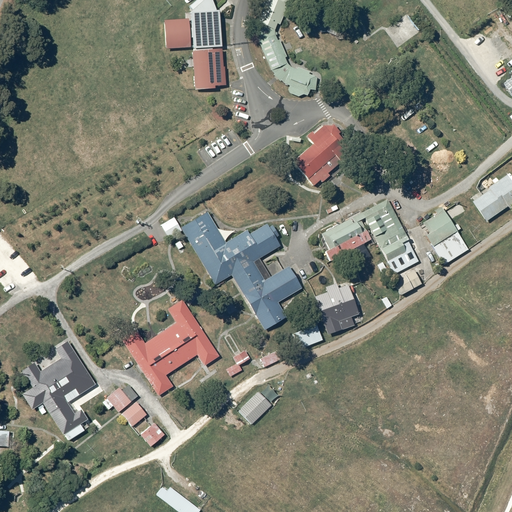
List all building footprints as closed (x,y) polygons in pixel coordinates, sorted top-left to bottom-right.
[(188,21),(164,21),(165,49),(191,48),(192,91),(213,90),(212,87),(224,87),(223,67),(221,67),(219,12),(215,12),(211,0),(204,0),(203,0),(197,0),(189,7),(191,10),(188,13),(188,21)] [(263,0),(256,24),(258,25),(259,39),(255,41),(273,79),(288,87),(285,92),(298,98),(300,94),(305,97),(316,77),(287,61),(277,31),(286,0),(263,0)] [(387,57),(421,31),(406,13),(386,28),(383,24),(369,34),(387,57)] [(454,68),(419,97),(463,159),(501,133),(454,68)] [(511,77),(503,84),(511,96),(511,77)] [(326,122),(306,136),(313,145),(291,161),(310,187),(351,156),(326,122)] [(488,190),(471,201),(484,220),(505,207),(506,209),(511,205),(511,170),(487,187),(488,190)] [(386,203),(353,219),(321,234),(324,242),(328,240),(332,248),(323,252),(328,261),(369,242),(372,246),(377,243),(384,258),(408,246),(386,203)] [(467,250),(443,211),(423,224),(429,234),(425,237),(443,265),(467,250)] [(278,246),(273,238),(278,236),(272,227),(268,229),(266,225),(249,234),(247,230),(223,243),(207,213),(181,227),(213,284),(229,275),(261,331),(286,317),(276,301),(299,288),(288,268),(263,282),(251,261),(278,246)] [(180,229),(175,218),(161,225),(166,236),(180,229)] [(390,281),(399,297),(421,284),(411,268),(390,281)] [(313,296),(326,335),(352,326),(349,320),(359,317),(347,284),(313,296)] [(138,333),(122,342),(156,398),(171,389),(163,377),(196,357),(201,366),(218,356),(185,301),(167,312),(174,324),(143,342),(138,333)] [(322,341),(316,325),(291,334),(297,350),(322,341)] [(59,360),(40,373),(34,363),(21,371),(32,387),(20,395),(30,411),(36,407),(38,410),(43,406),(66,442),(84,430),(81,425),(88,420),(80,408),(73,412),(67,402),(94,384),(66,342),(54,351),(59,360)] [(236,364),(237,364),(248,356),(243,349),(232,357),(236,364)] [(280,360),(276,352),(260,359),(264,368),(280,360)] [(241,371),(236,364),(226,370),(230,377),(241,371)] [(119,388),(108,397),(120,412),(118,414),(129,428),(131,426),(144,443),(156,434),(143,418),(145,417),(134,402),(131,404),(119,388)] [(257,391),(237,410),(251,425),(271,406),(257,391)] [(8,431),(0,430),(0,446),(8,447),(8,431)] [(162,488),(156,496),(177,511),(198,511),(199,511),(169,488),(166,491),(162,488)]
